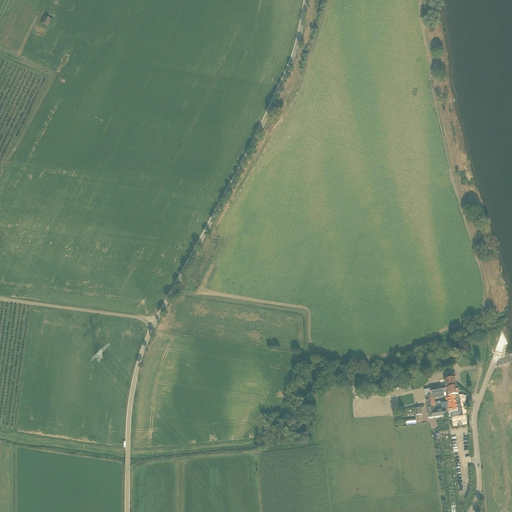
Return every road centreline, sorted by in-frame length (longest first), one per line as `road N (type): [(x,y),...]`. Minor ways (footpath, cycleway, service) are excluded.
road 1 (unclassified): [(153,323),(270,107),(307,0)]
road 2 (track): [(172,291),(301,312),(309,354),(376,364),(481,315)]
road 3 (unclassified): [(127,511),(128,415),(153,323)]
road 4 (tertiary): [(470,511),(479,482),(475,411),(508,329)]
road 5 (unclassified): [(153,323),(0,299)]
road 6 (track): [(474,396),(477,367),(438,374),(421,389),(431,425)]
